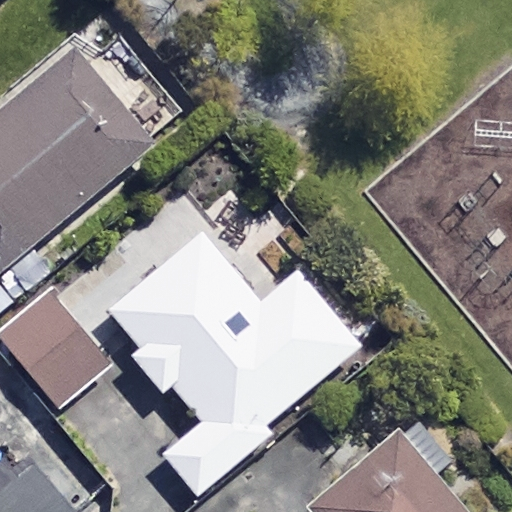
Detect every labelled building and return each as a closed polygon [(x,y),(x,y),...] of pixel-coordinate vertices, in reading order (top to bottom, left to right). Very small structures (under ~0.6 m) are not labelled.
[(165,150),(80,54),(0,124),(0,272),(11,285),(165,150)] [(268,315),(207,243),(118,317),(210,429),(170,462),(204,502),(276,442),(270,435),(365,355),(305,283),(268,315)] [(112,369),(58,303),(8,343),(63,409),(112,369)] [(461,511),(405,445),(325,511),(461,511)] [(0,508),(0,511),(70,511),(41,476),(0,508)]
